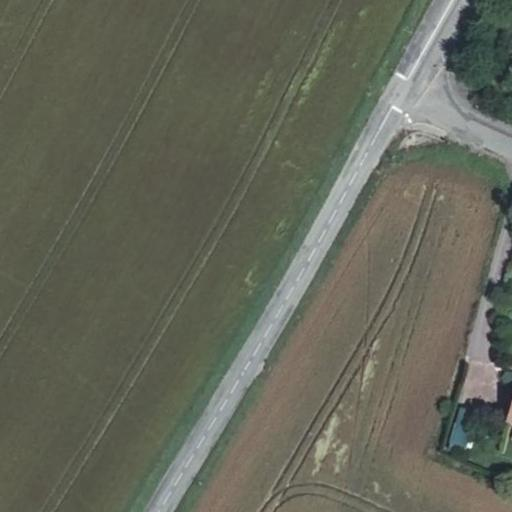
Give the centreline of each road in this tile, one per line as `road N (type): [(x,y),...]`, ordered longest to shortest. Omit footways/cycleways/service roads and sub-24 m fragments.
road 1 (tertiary): [(153,511),(396,101)]
road 2 (residential): [(396,101),(511,152)]
